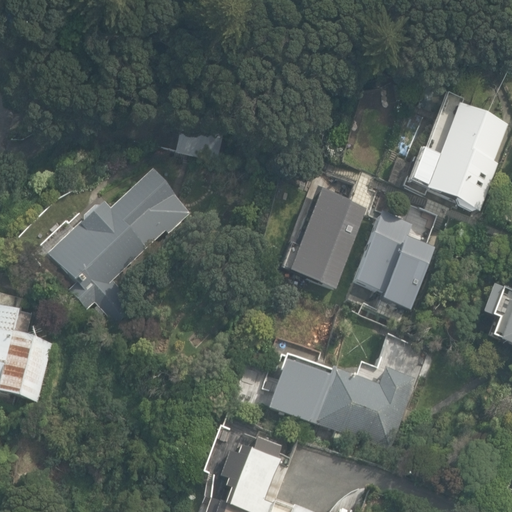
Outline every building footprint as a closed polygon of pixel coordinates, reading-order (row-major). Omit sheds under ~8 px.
[(511,19),(503,21),(510,66),(511,65),(511,19)] [(426,191),(477,213),(496,164),(491,163),(504,128),(458,110),(458,107),(457,102),(454,99),(448,98),(441,101),(438,108),(441,116),(424,159),(415,160),(412,158),(399,187),(424,198),(426,191)] [(176,153),(215,158),(218,130),(179,126),(176,153)] [(316,201),(286,187),(246,272),(322,307),(343,263),(329,257),(379,149),(347,134),(316,201)] [(189,215),(148,173),(109,211),(101,203),(48,255),(75,283),(67,292),(86,312),(94,304),(116,327),(135,308),(112,284),(189,215)] [(418,248),(370,227),(337,300),(385,321),(418,248)] [(511,296),(487,288),(477,315),(501,324),(493,346),(511,353),(511,296)] [(0,395),(35,405),(50,346),(25,340),(31,317),(16,313),(19,300),(0,295),(0,395)] [(405,334),(392,369),(418,379),(431,344),(405,334)] [(388,452),(412,381),(380,371),(375,387),(281,356),(264,409),(333,432),(331,439),(346,444),(348,438),(388,452)] [(293,511),(263,501),(278,462),(274,461),(279,449),(253,440),(248,453),(237,449),(222,489),(230,492),(221,511),(293,511)]
